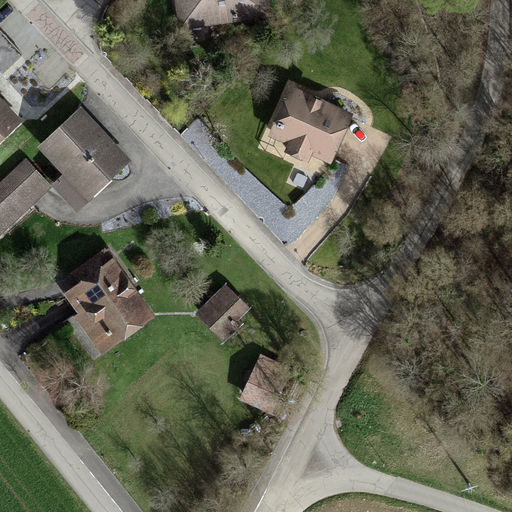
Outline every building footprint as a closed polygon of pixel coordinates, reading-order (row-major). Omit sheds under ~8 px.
[(266,0),(177,0),(180,22),(268,11),(266,0)] [(291,87),(274,130),(329,152),(346,110),(291,87)] [(0,150),(23,130),(0,102),(0,150)] [(83,108),(44,142),(88,192),(127,158),(83,108)] [(23,162),(0,183),(0,224),(4,229),(47,187),(23,162)] [(108,260),(66,290),(103,341),(145,311),(108,260)] [(227,285),(202,310),(224,331),(248,306),(227,285)]
